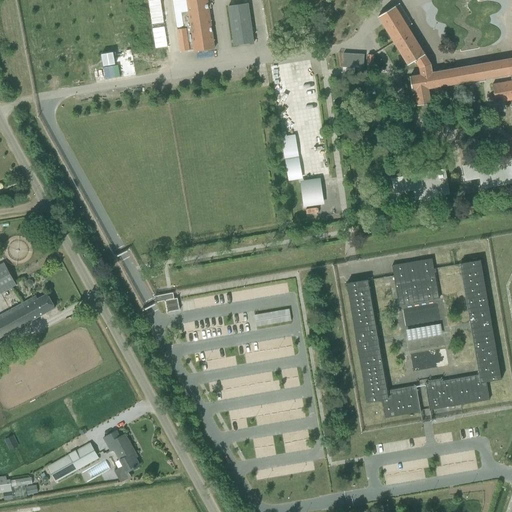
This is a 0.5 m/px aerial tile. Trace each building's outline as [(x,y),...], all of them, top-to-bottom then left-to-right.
[(164,23),(160,0),(148,0),(152,25),(164,23)] [(194,49),(195,51),(214,49),(206,0),(186,0),(189,12),(182,13),(183,20),(184,25),(183,25),(184,28),(177,29),(181,51),(194,49)] [(234,45),(254,43),(249,3),(228,6),(234,45)] [(496,103),(511,100),(511,58),(482,64),(482,62),(463,65),(463,67),(432,73),(431,64),(408,27),(412,24),(411,24),(399,5),(400,4),(399,4),(378,17),(408,65),(415,61),(420,68),(421,75),(410,77),(413,92),(415,91),(418,106),(431,103),(429,89),(466,82),(466,85),(485,81),(485,79),(511,74),(511,80),(511,81),(493,85),(496,103)] [(167,47),(164,27),(153,29),(156,48),(167,47)] [(113,52),(102,54),(103,66),(115,64),(113,52)] [(364,68),(365,55),(344,53),(343,67),(364,68)] [(118,65),(104,68),(106,79),(120,77),(118,65)] [(279,136),(285,180),(300,178),(294,134),(279,136)] [(511,157),(463,166),(465,181),(485,177),(486,186),(481,187),(482,189),(511,183),(511,157)] [(447,180),(445,169),(392,179),(394,193),(418,189),(420,198),(415,199),(415,200),(450,194),(449,193),(447,193),(445,180),(447,180)] [(300,181),(304,208),(324,205),(321,178),(300,181)] [(434,269),(432,259),(392,266),(399,306),(439,299),(434,269)] [(501,380),(481,260),(459,264),(469,322),(479,375),(441,382),(441,379),(429,381),(430,384),(425,384),(429,410),(461,405),(490,400),(487,382),(501,380)] [(0,294),(17,285),(4,262),(0,264),(0,294)] [(346,284),(367,403),(382,400),(385,418),(421,412),(416,386),(387,391),(367,280),(346,284)] [(173,293),(155,297),(156,303),(165,301),(167,313),(180,310),(177,298),(174,299),(173,293)] [(0,337),(55,308),(48,294),(38,299),(36,296),(0,315),(0,337)] [(288,308),(253,314),(256,327),(290,320),(288,308)] [(438,308),(403,312),(406,339),(441,335),(438,308)] [(128,472),(139,466),(133,455),(136,454),(125,434),(120,437),(116,431),(103,438),(111,452),(114,450),(123,466),(114,471),(121,483),(131,477),(128,472)] [(48,467),(56,482),(98,458),(90,443),(48,467)] [(88,480),(99,474),(95,467),(84,473),(88,480)] [(0,493),(4,493),(5,492),(12,491),(10,479),(7,480),(6,476),(2,477),(0,477),(0,493)]
